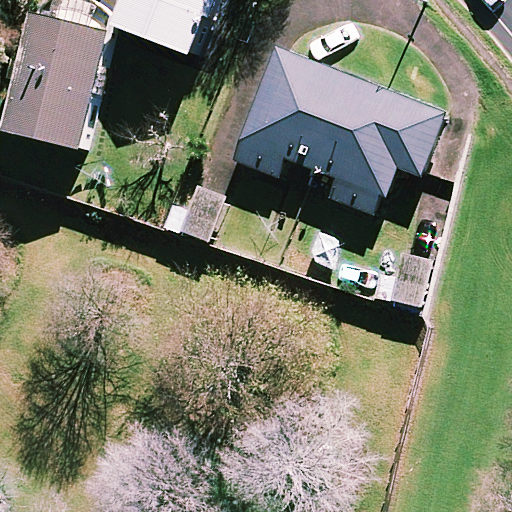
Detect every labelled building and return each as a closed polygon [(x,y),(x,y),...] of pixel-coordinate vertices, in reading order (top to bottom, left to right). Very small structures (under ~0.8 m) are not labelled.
[(44,13),(42,17),(14,135),(89,153),(117,35),(117,28),(115,22),(112,15),(109,10),(104,4),(99,0),(98,0),(57,0),(53,3),(48,7),(44,13)] [(135,0),(124,28),(198,57),(220,0),(135,0)] [(450,117),(283,54),(241,164),(283,180),(290,161),(343,181),(335,201),(382,219),(400,170),(427,180),(450,117)] [(226,205),(200,198),(195,213),(176,207),(169,231),(214,244),(226,205)] [(436,264),(407,257),(401,282),(385,278),(380,299),(425,310),(436,264)]
